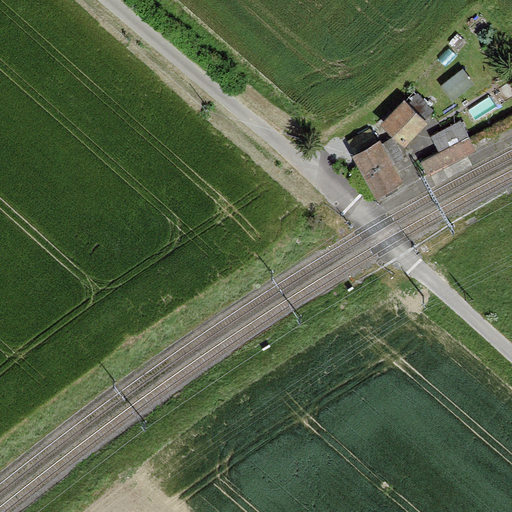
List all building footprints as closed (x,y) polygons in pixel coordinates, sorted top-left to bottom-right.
[(461,69),(442,84),(452,97),(471,82),(461,69)] [(404,98),(383,121),(404,141),(425,118),(404,98)] [(469,135),(461,119),(431,135),(440,150),(469,135)] [(348,140),(354,151),(376,139),(371,128),(348,140)] [(469,135),(440,150),(422,160),(429,174),(476,149),(469,135)] [(404,156),(393,136),(380,143),(392,163),(404,156)] [(376,139),(354,151),(376,191),(400,178),(392,163),(380,143),(378,138),(376,139)]
